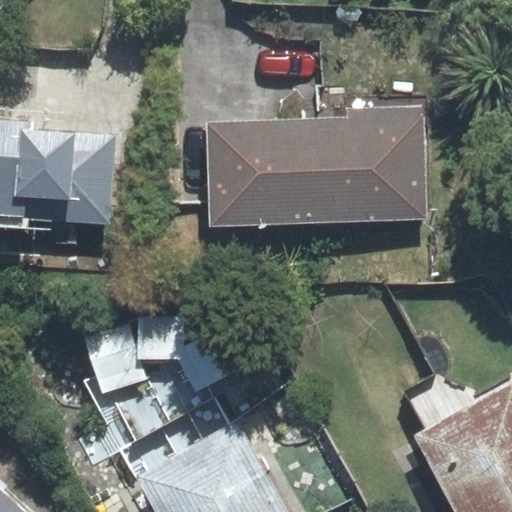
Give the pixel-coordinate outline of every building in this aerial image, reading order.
[(38,120),(0,117),(0,211),(120,220),(126,135),(38,129),(38,120)] [(430,129),(223,134),(225,212),(432,207),(430,129)] [(138,323),(96,337),(115,392),(157,378),(148,352),(194,357),(194,356),(210,387),(256,363),(237,326),(195,348),(198,321),(147,316),(144,342),(138,323)] [(511,511),(511,395),(434,441),(476,511),(511,511)] [(286,511),(236,424),(153,471),(177,511),(286,511)] [(0,511),(39,511),(0,474),(0,511)]
